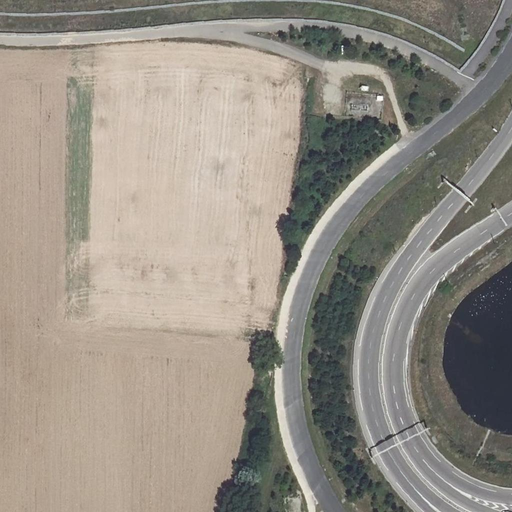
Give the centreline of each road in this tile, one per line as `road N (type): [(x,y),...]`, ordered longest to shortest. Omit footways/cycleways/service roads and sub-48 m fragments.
road 1 (unclassified): [(333,511),(305,457),(290,394),(293,333),(310,268),(366,190),(449,121),(511,52)]
road 2 (trunk): [(511,126),(379,304),(366,352),(367,392),(403,477)]
road 3 (trunk): [(410,444),(391,374),(402,315),(450,252),(511,211)]
